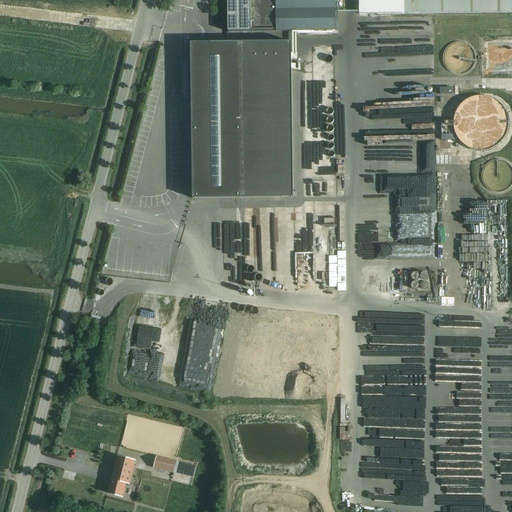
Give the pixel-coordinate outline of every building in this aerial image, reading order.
[(337,0),(227,0),(228,32),(337,31),(337,0)] [(511,12),(511,0),(358,0),(359,15),(510,13),(511,12)] [(291,42),(190,43),(192,198),(293,197),(291,42)] [(474,62),(475,58),(475,55),(474,52),(472,50),(471,48),(468,46),(465,44),(462,43),(459,42),(456,43),(453,43),(450,45),(448,47),(446,49),(444,52),(443,56),(443,58),(443,62),(445,65),(446,68),(448,70),(451,72),(453,73),(456,74),(459,74),(461,74),(464,73),(467,72),(470,70),(472,68),(473,65),(474,62)] [(508,129),(509,124),(508,119),(507,115),(504,110),(502,106),(497,102),(493,100),(488,98),(483,98),(477,98),(473,99),(468,101),(464,104),(460,109),(458,113),(456,118),(455,124),(455,129),(457,134),(459,138),(462,142),(465,145),(471,149),(475,150),(481,151),(486,151),(491,149),(496,147),(501,143),(504,140),(506,135),(508,129)] [(132,149),(131,167),(152,168),(153,162),(167,162),(167,157),(163,157),(163,149),(132,149)] [(511,168),(510,165),(507,163),(504,161),(499,160),(496,160),(492,161),(490,162),(487,164),(485,167),(483,170),(482,172),(482,176),(482,179),(483,182),(484,185),(486,187),(489,189),(492,191),(494,192),(497,192),(500,192),(503,191),(507,189),(509,187),(511,185),(511,183),(511,168)] [(442,166),(442,182),(456,182),(456,166),(442,166)] [(120,203),(151,204),(152,186),(121,184),(120,203)] [(173,203),(181,203),(181,189),(173,189),(173,203)] [(465,234),(481,235),(482,222),(455,221),(455,232),(465,233),(465,234)] [(152,239),(151,256),(168,257),(169,239),(152,239)] [(381,251),(381,239),(367,239),(367,251),(381,251)] [(150,269),(150,266),(144,266),(144,257),(129,256),(128,267),(150,269)] [(481,264),(470,264),(470,274),(477,274),(477,267),(481,266),(481,264)] [(511,353),(497,354),(497,366),(511,366),(511,353)] [(456,365),(438,366),(439,375),(445,374),(445,384),(459,384),(459,382),(476,381),(475,365),(477,364),(477,356),(456,357),(456,365)] [(383,433),(383,437),(422,436),(421,385),(421,373),(385,373),(385,389),(378,389),(379,399),(390,399),(390,391),(391,391),(391,410),(369,410),(369,426),(389,425),(389,433),(383,433)] [(457,458),(462,458),(463,446),(443,444),(441,459),(445,459),(444,471),(461,473),(462,465),(456,464),(457,458)] [(127,479),(130,480),(136,457),(118,453),(109,489),(124,493),(127,479)] [(173,473),(176,461),(157,456),(154,468),(173,473)] [(405,479),(407,469),(387,467),(386,476),(405,479)] [(461,490),(475,491),(476,480),(462,479),(461,490)] [(457,480),(447,482),(449,490),(459,487),(457,480)]
